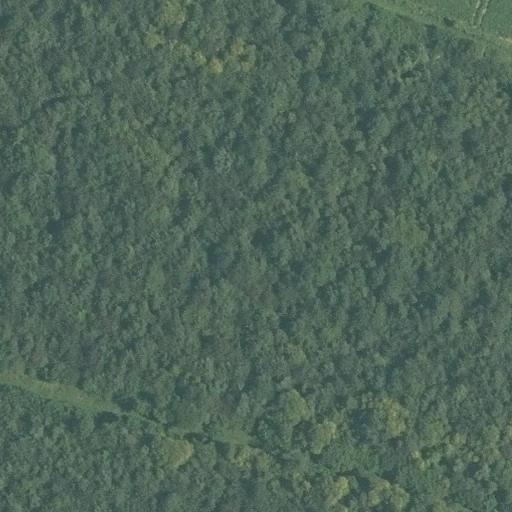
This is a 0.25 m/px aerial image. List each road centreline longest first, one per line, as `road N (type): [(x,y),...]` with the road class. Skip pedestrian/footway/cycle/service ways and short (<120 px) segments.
road 1 (track): [(441,511),(0,387)]
road 2 (track): [(511,60),(362,0)]
